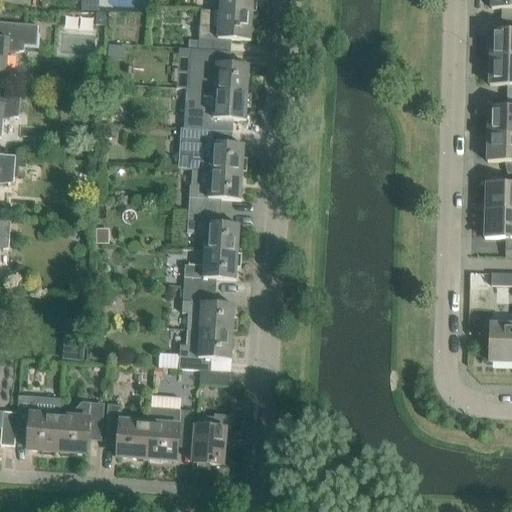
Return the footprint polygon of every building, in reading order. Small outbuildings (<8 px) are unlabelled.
[(253,0),(212,0),(211,12),(201,11),(201,12),(252,15),(253,0)] [(511,0),(491,0),(491,10),(501,11),(511,10),(511,0)] [(198,43),(191,42),(191,51),(222,53),(223,41),(250,43),(252,15),(201,12),(199,28),(198,43)] [(96,27),(108,28),(109,15),(96,14),(96,27)] [(0,74),(6,75),(7,55),(24,53),(24,47),(37,48),(38,27),(26,26),(0,24),(0,74)] [(511,33),(490,33),(490,60),(511,60),(511,33)] [(191,51),(189,91),(215,93),(247,95),(249,67),(221,65),(222,53),(191,51)] [(511,60),(490,60),(489,87),(507,87),(511,87),(511,60)] [(0,140),(1,140),(2,121),(18,119),(20,92),(0,90),(0,140)] [(218,121),(246,123),(247,95),(215,93),(214,109),(194,107),(193,132),(217,133),(218,121)] [(511,110),(488,109),(488,137),(511,137),(511,110)] [(216,145),(217,133),(193,132),(181,131),(178,171),(192,172),(242,175),(244,147),(216,145)] [(511,175),(511,137),(488,137),(487,163),(511,164),(511,175)] [(0,186),(13,185),(15,158),(0,156),(0,186)] [(213,201),(241,203),(242,175),(192,172),(191,187),(190,187),(188,212),(212,213),(213,201)] [(485,212),(485,213),(511,213),(511,175),(511,187),(486,186),(485,212)] [(239,227),(212,225),(212,213),(188,212),(187,235),(206,237),(205,253),(237,255),(239,227)] [(511,213),(485,213),(484,240),(505,241),(510,241),(510,252),(505,252),(505,259),(511,259),(511,213)] [(0,251),(8,250),(10,224),(0,222),(0,251)] [(208,281),(236,282),(237,255),(205,253),(204,268),(185,267),(184,283),(171,282),(170,289),(180,290),(180,291),(207,293),(208,281)] [(511,288),(511,276),(492,276),(491,288),(511,288)] [(234,306),(207,305),(207,293),(180,291),(180,299),(183,299),(182,315),(188,316),(187,331),(188,331),(188,332),(233,334),(234,306)] [(511,364),(511,326),(490,326),(489,364),(511,364)] [(203,361),(231,362),(233,334),(188,332),(187,347),(180,347),(178,371),(200,372),(202,373),(203,361)] [(89,346),(88,359),(101,360),(102,347),(89,346)] [(64,350),(63,363),(84,365),(85,352),(64,350)] [(116,381),(117,368),(108,367),(106,380),(116,381)] [(230,374),(202,373),(200,372),(199,386),(229,388),(230,374)] [(17,415),(16,431),(29,432),(28,451),(57,454),(60,418),(61,413),(61,406),(61,400),(19,397),(19,399),(17,415)] [(150,425),(147,461),(176,463),(178,444),(191,445),(193,425),(194,413),(179,412),(180,400),(152,397),(151,410),(150,418),(150,425)] [(60,418),(57,454),(86,456),(88,437),(102,438),(104,418),(104,406),(90,405),(91,404),(82,404),(76,410),(76,414),(61,413),(60,418)] [(107,418),(105,438),(119,439),(118,459),(147,461),(150,425),(150,418),(121,416),(122,407),(107,406),(107,418)] [(17,415),(3,414),(0,447),(15,448),(16,431),(17,415)] [(210,466),(223,467),(225,432),(230,433),(231,417),(214,416),(214,419),(197,418),(193,465),(197,465),(197,471),(209,472),(210,466)]
